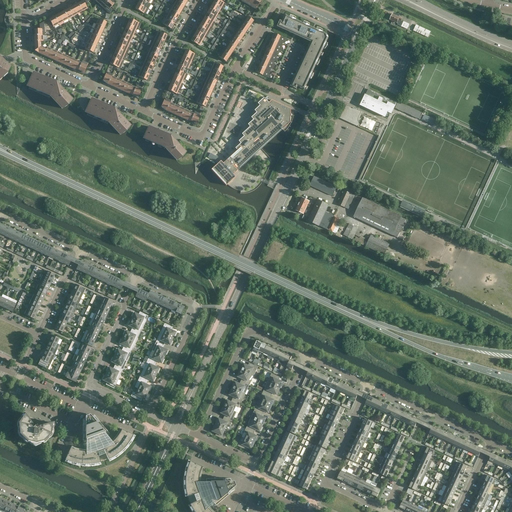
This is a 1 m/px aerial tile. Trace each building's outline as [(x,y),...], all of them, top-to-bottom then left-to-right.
[(101,9),(109,0),(101,0),(97,5),(101,9)] [(112,6),(115,3),(112,1),(111,1),(109,0),(101,9),(106,13),(107,12),(110,15),(112,10),(110,8),(112,6)] [(151,5),(142,0),(138,0),(138,1),(139,2),(138,4),(148,9),(151,5)] [(183,7),(185,5),(175,0),(173,0),(172,4),(183,10),(184,8),(183,7)] [(226,4),(218,0),(213,0),(213,1),(214,1),(213,3),(223,9),(226,4)] [(250,8),(254,0),(247,0),(245,5),(250,8)] [(260,3),(262,0),(254,0),(250,8),(250,9),(251,7),(256,10),(259,3),(260,3)] [(83,1),(78,4),(82,11),(87,9),(83,1)] [(223,9),(213,3),(212,5),(211,5),(209,7),(218,13),(221,8),(223,9)] [(82,11),(78,4),(73,6),(78,14),(82,11)] [(145,14),(148,9),(138,4),(137,5),(136,5),(134,8),(145,14)] [(183,10),(172,4),(171,4),(173,5),(171,10),(179,15),(180,13),(181,13),(183,10)] [(78,14),(73,6),(68,9),(73,17),(78,14)] [(218,13),(209,7),(208,10),(207,12),(216,17),(218,13)] [(73,17),(68,9),(64,11),(68,19),(73,17)] [(178,17),(179,15),(171,10),(168,14),(177,20),(179,17),(178,17)] [(68,19),(64,11),(59,14),(63,22),(68,19)] [(216,17),(207,12),(204,17),(215,23),(213,22),(216,17)] [(63,22),(59,14),(54,16),(59,24),(63,22)] [(177,20),(168,14),(165,19),(164,18),(163,18),(174,24),(175,22),(176,23),(177,20)] [(392,14),(390,20),(396,23),(396,24),(407,29),(409,25),(401,21),(402,19),(392,14)] [(290,15),(289,17),(288,17),(285,15),(281,22),(279,21),(276,26),(279,28),(310,42),(290,86),(295,89),(296,86),(303,90),(304,89),(306,90),(307,87),(305,86),(308,79),(309,79),(310,80),(312,77),(313,74),(311,73),(312,72),(311,72),(315,66),(315,65),(317,66),(318,63),(319,60),(318,59),(319,55),(322,56),(323,53),(321,52),(322,49),(323,49),(324,49),(326,47),(327,43),(325,43),(326,42),(325,42),(327,38),(326,34),(322,32),(321,32),(322,30),(319,28),(316,27),(315,29),(309,26),(308,26),(309,24),(306,22),(303,21),(302,23),(295,20),(296,18),(293,16),(290,15)] [(59,24),(54,16),(49,19),(54,27),(59,24)] [(253,21),(246,16),(243,21),(250,26),(253,21)] [(215,23),(204,17),(203,19),(201,21),(212,28),(215,23)] [(174,24),(163,18),(161,23),(172,29),(173,26),(174,24)] [(98,19),(96,24),(104,28),(107,23),(98,19)] [(128,22),(127,24),(138,29),(141,24),(129,19),(128,22)] [(212,28),(201,21),(199,24),(200,24),(199,26),(209,32),(212,28)] [(250,26),(243,21),(240,25),(247,30),(250,26)] [(34,33),(34,36),(43,35),(43,36),(44,36),(44,22),(39,25),(40,30),(37,30),(37,29),(32,29),(33,33),(34,33)] [(102,33),(104,28),(96,24),(94,29),(102,33)] [(138,29),(127,24),(127,26),(126,26),(125,29),(134,33),(136,28),(138,29)] [(247,30),(240,25),(237,30),(244,35),(247,30)] [(430,32),(416,25),(413,31),(428,37),(430,32)] [(209,32),(199,26),(198,28),(197,28),(196,31),(207,37),(209,32)] [(100,38),(102,33),(94,29),(92,34),(100,38)] [(132,38),(134,33),(125,29),(123,32),(124,32),(123,34),(132,38)] [(244,35),(237,30),(233,34),(241,39),(244,35)] [(156,31),(154,36),(164,41),(165,39),(166,39),(168,36),(156,31)] [(207,37),(196,31),(194,33),(195,34),(194,36),(202,41),(205,36),(206,37),(207,37)] [(98,43),(100,38),(92,34),(89,39),(98,43)] [(130,43),(132,38),(123,34),(121,39),(132,44),(132,43),(130,43)] [(241,39),(233,34),(231,39),(238,44),(241,39)] [(286,39),(274,34),(271,39),(282,44),(283,41),(285,42),(286,39)] [(164,41),(154,36),(151,41),(163,46),(164,43),(164,41)] [(202,41),(194,36),(192,38),(192,37),(190,40),(199,46),(202,41)] [(98,43),(89,39),(87,44),(95,47),(98,43)] [(132,44),(121,39),(120,41),(119,41),(118,43),(129,49),(132,44)] [(238,44),(231,39),(228,43),(235,48),(238,44)] [(280,47),(282,44),(271,39),(269,45),(281,50),(282,48),(280,47)] [(43,41),(34,41),(34,47),(35,48),(34,48),(36,50),(42,46),(41,43),(42,42),(42,41),(43,41)] [(162,49),(163,46),(151,41),(149,46),(160,51),(161,49),(162,49)] [(129,49),(118,43),(117,46),(117,47),(116,49),(127,54),(129,49)] [(235,48),(228,43),(225,48),(232,53),(235,48)] [(93,53),(95,47),(87,44),(85,49),(93,53)] [(281,50),(269,45),(266,50),(277,55),(278,52),(280,53),(281,50)] [(44,55),(47,47),(47,48),(46,47),(44,49),(42,46),(36,50),(37,52),(38,52),(38,53),(44,55)] [(158,56),(160,51),(149,46),(151,47),(149,51),(158,56)] [(49,58),(52,49),(47,47),(44,55),(49,58)] [(232,53),(225,48),(222,52),(229,57),(232,53)] [(54,60),(57,51),(52,49),(49,58),(54,60)] [(127,54),(116,49),(115,51),(115,50),(113,53),(125,58),(127,54)] [(194,60),(196,55),(185,50),(183,53),(184,53),(183,55),(194,60)] [(277,55),(266,50),(264,56),(276,61),(277,59),(275,58),(277,55)] [(58,62),(62,54),(57,51),(54,60),(58,62)] [(157,58),(158,56),(149,51),(147,56),(145,55),(145,56),(156,61),(158,58),(157,58)] [(226,62),(229,57),(222,52),(218,57),(226,62)] [(125,58),(113,53),(112,56),(113,56),(112,58),(123,63),(125,58)] [(63,64),(67,56),(62,54),(58,62),(63,64)] [(194,60),(183,55),(182,57),(180,60),(190,64),(192,60),(194,60)] [(68,66),(72,58),(67,56),(63,64),(68,66)] [(155,64),(156,61),(145,56),(142,61),(153,65),(154,63),(155,64)] [(276,61),(264,56),(261,61),(274,67),(275,64),(273,64),(274,61),(276,62),(276,61)] [(9,68),(5,64),(3,62),(2,61),(1,60),(1,59),(0,58),(0,80),(2,78),(3,77),(7,74),(8,74),(7,74),(9,68)] [(73,69),(77,60),(72,58),(68,66),(73,69)] [(120,69),(123,63),(112,58),(111,61),(110,60),(109,63),(120,69)] [(82,63),(82,62),(77,60),(73,69),(78,71),(82,63)] [(188,69),(190,64),(180,60),(179,63),(180,63),(179,65),(188,69)] [(82,61),(82,62),(82,63),(78,71),(80,72),(80,73),(84,75),(85,71),(88,64),(82,61)] [(152,67),(153,65),(142,61),(140,65),(152,71),(153,68),(152,67)] [(274,67),(261,61),(259,67),(269,71),(271,68),(273,69),(274,67)] [(224,67),(214,63),(212,68),(221,72),(222,70),(224,67)] [(152,71),(140,65),(140,66),(142,67),(140,71),(138,70),(149,75),(150,73),(151,74),(152,71)] [(186,74),(188,69),(179,65),(178,67),(177,67),(176,70),(187,75),(188,74),(186,74)] [(269,71),(259,67),(256,72),(269,78),(270,75),(268,74),(269,71)] [(221,72),(212,68),(210,73),(208,72),(219,77),(220,74),(221,72)] [(148,77),(149,75),(138,70),(136,76),(147,81),(149,78),(148,77)] [(187,75),(176,70),(175,72),(175,73),(174,75),(185,80),(187,75)] [(108,84),(112,75),(107,72),(104,79),(103,79),(101,83),(105,84),(106,83),(108,84)] [(218,80),(219,77),(208,72),(205,77),(216,82),(217,80),(218,80)] [(55,86),(56,83),(49,80),(42,77),(35,74),(36,74),(35,73),(35,75),(34,75),(34,76),(29,86),(29,87),(28,89),(49,98),(50,96),(51,97),(61,109),(62,108),(71,100),(61,88),(60,90),(57,87),(55,86)] [(113,86),(116,78),(112,76),(112,75),(108,84),(113,86)] [(185,80),(174,75),(173,77),(171,79),(183,85),(183,84),(181,83),(183,79),(185,80)] [(215,84),(216,82),(205,77),(203,82),(215,87),(216,84),(215,84)] [(118,89),(121,80),(116,78),(113,86),(118,89)] [(183,85),(171,79),(170,82),(171,83),(170,85),(181,90),(183,85)] [(123,91),(126,83),(121,80),(118,89),(123,91)] [(215,87),(203,82),(205,83),(203,87),(201,86),(201,87),(212,92),(213,90),(215,87)] [(127,93),(131,85),(126,83),(123,91),(127,93)] [(132,95),(137,86),(136,86),(136,87),(131,85),(127,93),(132,95)] [(181,90),(170,85),(169,87),(168,86),(167,90),(177,94),(179,89),(181,90)] [(142,88),(137,86),(132,95),(135,96),(134,97),(138,99),(140,95),(139,95),(142,88)] [(212,92),(201,87),(199,92),(210,97),(212,94),(211,94),(212,92)] [(364,105),(365,102),(366,102),(364,107),(385,117),(387,112),(391,114),(396,103),(368,89),(361,104),(364,105)] [(209,100),(210,97),(199,92),(197,97),(207,102),(208,100),(209,100)] [(206,104),(207,102),(197,97),(194,102),(206,107),(207,104),(206,104)] [(166,111),(170,101),(165,98),(162,105),(161,105),(159,109),(163,111),(164,109),(166,111)] [(282,130),(284,132),(285,131),(286,130),(287,129),(288,128),(289,127),(289,126),(290,125),(291,123),(291,122),(292,121),(292,119),(293,118),(293,117),(293,115),(293,114),(293,113),(289,112),(289,110),(290,110),(290,109),(271,100),(270,102),(271,103),(269,104),(264,98),(258,103),(260,105),(255,110),(257,112),(251,117),(252,117),(253,119),(248,124),(250,126),(242,134),(244,136),(239,141),(241,143),(235,148),(236,148),(238,150),(223,163),(221,161),(211,170),(226,186),(235,177),(233,175),(237,171),(282,130)] [(118,116),(116,114),(113,112),(114,110),(114,109),(107,106),(100,103),(101,103),(100,103),(94,100),(93,101),(92,101),(92,102),(88,112),(87,112),(87,113),(86,115),(108,124),(109,122),(110,123),(109,124),(120,135),(120,134),(125,129),(129,126),(119,115),(118,116)] [(171,113),(175,104),(170,102),(171,101),(170,101),(166,111),(171,113)] [(422,113),(398,102),(395,108),(420,120),(422,113)] [(176,115),(179,107),(175,104),(171,113),(176,115)] [(358,120),(361,112),(346,105),(340,118),(352,124),(358,127),(360,124),(358,120)] [(181,117),(184,109),(179,107),(176,115),(181,117)] [(186,119),(189,111),(184,109),(181,117),(186,119)] [(190,121),(195,112),(194,113),(189,111),(186,119),(190,121)] [(197,121),(200,114),(195,112),(190,121),(193,122),(192,124),(196,125),(198,121),(197,121)] [(435,122),(426,118),(424,117),(423,120),(433,125),(435,122)] [(170,138),(150,129),(149,129),(150,129),(146,138),(145,138),(145,139),(165,148),(166,149),(176,160),(177,160),(176,160),(184,153),(185,152),(174,141),(173,142),(171,140),(169,139),(170,138)] [(332,196),(337,187),(314,176),(310,185),(332,196)] [(338,204),(340,205),(348,209),(355,195),(344,190),(338,204)] [(311,208),(313,205),(309,203),(310,201),(301,198),(295,210),(304,214),(304,212),(306,213),(308,211),(306,210),(308,206),(308,207),(311,208)] [(354,217),(398,238),(406,220),(401,217),(402,216),(363,198),(354,217)] [(318,200),(309,218),(304,215),(302,218),(308,221),(333,232),(336,234),(341,224),(342,225),(344,222),(339,219),(339,218),(325,211),(328,205),(318,200)] [(425,212),(402,201),(400,206),(401,206),(400,207),(422,217),(423,216),(425,212)] [(343,235),(352,239),(354,235),(359,237),(362,231),(349,224),(343,235)] [(0,233),(5,236),(8,228),(3,226),(0,232),(0,233)] [(10,238),(13,230),(8,228),(5,236),(10,238)] [(14,240),(18,233),(13,230),(10,238),(14,240)] [(19,243),(23,235),(18,233),(14,240),(19,243)] [(24,245),(28,237),(23,235),(19,243),(24,245)] [(366,246),(384,255),(389,244),(371,235),(366,246)] [(29,247),(33,240),(28,237),(24,245),(29,247)] [(34,249),(38,242),(33,240),(29,247),(34,249)] [(39,252),(42,244),(38,242),(34,249),(39,252)] [(44,254),(47,246),(42,244),(39,252),(44,254)] [(49,256),(52,249),(47,246),(44,254),(49,256)] [(54,259),(57,251),(52,249),(49,256),(54,259)] [(59,261),(62,253),(57,251),(54,259),(59,261)] [(63,263),(67,256),(62,253),(59,261),(63,263)] [(67,256),(63,263),(69,266),(70,262),(75,264),(77,260),(67,256)] [(81,271),(85,264),(77,260),(75,264),(78,265),(76,269),(81,271)] [(86,274),(90,266),(85,264),(81,271),(86,274)] [(91,276),(95,268),(90,266),(86,274),(91,276)] [(96,278),(100,271),(95,268),(91,276),(96,278)] [(444,279),(445,277),(449,270),(445,268),(440,277),(444,279)] [(55,275),(47,271),(45,276),(52,280),(55,275)] [(101,281),(105,273),(100,271),(96,278),(101,281)] [(106,283),(109,275),(105,273),(101,281),(106,283)] [(50,285),(52,280),(45,276),(43,275),(40,280),(50,285)] [(111,285),(114,278),(109,275),(106,283),(111,285)] [(116,288),(119,280),(114,278),(111,285),(116,288)] [(48,290),(50,285),(40,280),(38,285),(48,290)] [(119,280),(116,288),(121,290),(123,286),(130,289),(132,286),(119,280)] [(75,284),(73,289),(83,294),(85,289),(75,284)] [(46,294),(48,290),(38,285),(36,290),(38,291),(46,294)] [(140,299),(144,291),(132,286),(130,289),(137,293),(135,296),(140,299)] [(81,299),(83,294),(73,289),(71,294),(81,299)] [(43,299),(46,294),(38,291),(36,296),(43,299)] [(149,294),(148,293),(144,291),(140,299),(145,301),(147,299),(146,298),(149,294)] [(151,301),(155,293),(150,291),(148,293),(149,294),(146,298),(147,299),(151,301)] [(156,303),(160,295),(155,293),(151,301),(156,303)] [(81,299),(71,294),(68,299),(78,304),(81,299)] [(43,299),(36,296),(33,295),(31,300),(41,304),(43,299)] [(161,305),(165,298),(160,295),(156,303),(161,305)] [(104,298),(101,303),(110,307),(112,303),(111,303),(111,302),(113,302),(108,299),(104,298)] [(166,308),(170,300),(165,298),(161,305),(166,308)] [(7,309),(11,302),(6,299),(2,307),(7,309)] [(76,309),(78,304),(68,299),(66,304),(76,309)] [(39,309),(41,304),(31,300),(29,304),(39,309)] [(171,310),(174,302),(170,300),(166,308),(171,310)] [(16,304),(11,302),(7,309),(12,312),(16,304)] [(176,312),(179,305),(174,302),(171,310),(176,312)] [(108,311),(110,307),(101,303),(99,309),(107,313),(108,313),(107,312),(107,311),(108,311)] [(37,314),(39,309),(29,304),(27,309),(37,314)] [(76,309),(66,304),(64,309),(74,313),(76,309)] [(184,307),(179,305),(176,312),(181,315),(184,307)] [(34,319),(37,314),(27,309),(24,314),(34,319)] [(74,313),(64,309),(62,314),(69,317),(72,318),(74,313)] [(107,313),(99,309),(96,314),(105,319),(107,315),(106,314),(106,313),(107,313)] [(103,323),(105,319),(96,314),(94,313),(92,319),(102,324),(101,323),(102,322),(103,323)] [(133,317),(131,319),(144,325),(148,316),(141,313),(140,315),(134,313),(133,313),(132,316),(133,317)] [(67,322),(69,317),(62,314),(59,319),(67,322)] [(65,327),(67,322),(59,319),(57,324),(65,327)] [(102,324),(92,319),(89,325),(91,326),(100,330),(102,326),(101,325),(101,324),(102,324)] [(144,325),(131,319),(130,322),(129,321),(128,325),(128,326),(134,328),(133,331),(140,334),(144,325)] [(164,323),(160,333),(173,338),(174,336),(175,336),(176,333),(175,332),(176,332),(170,329),(171,327),(164,323)] [(62,332),(65,327),(57,324),(55,329),(62,332)] [(97,336),(100,330),(91,326),(88,331),(96,335),(97,336)] [(95,336),(96,335),(88,331),(86,330),(84,336),(94,341),(96,337),(95,336)] [(135,343),(140,334),(133,331),(132,334),(126,331),(125,331),(123,334),(124,335),(123,337),(135,343)] [(171,341),(173,338),(160,333),(156,342),(163,345),(164,342),(170,345),(171,345),(172,342),(171,341)] [(59,338),(52,335),(49,340),(57,344),(59,338)] [(93,345),(94,341),(84,336),(81,342),(92,347),(92,346),(91,346),(92,344),(93,345)] [(135,343),(123,337),(122,340),(121,340),(119,343),(120,343),(120,344),(126,346),(124,349),(131,352),(135,343)] [(59,345),(57,344),(49,340),(47,345),(57,350),(59,345)] [(259,351),(262,343),(257,341),(253,349),(259,351)] [(162,348),(163,345),(156,342),(152,351),(155,352),(164,357),(165,354),(166,354),(168,351),(167,351),(167,350),(162,348)] [(91,348),(80,343),(78,349),(80,350),(88,354),(90,350),(89,349),(90,348),(91,349),(91,348)] [(263,353),(267,345),(262,343),(259,351),(263,353)] [(57,350),(47,345),(45,350),(55,354),(57,350)] [(268,356),(272,348),(267,345),(263,353),(268,356)] [(273,358),(277,350),(272,348),(268,356),(273,358)] [(127,361),(131,352),(124,349),(123,352),(117,349),(116,349),(115,352),(116,353),(114,355),(127,361)] [(55,354),(45,350),(43,355),(53,359),(55,354)] [(87,358),(88,354),(80,350),(77,355),(86,360),(86,359),(85,359),(85,357),(87,358)] [(278,360),(282,352),(277,350),(273,358),(278,360)] [(163,359),(164,357),(155,352),(152,351),(148,360),(154,363),(156,360),(161,363),(162,363),(164,360),(163,359)] [(282,365),(283,363),(287,355),(282,352),(278,360),(277,362),(282,365)] [(86,360),(77,355),(75,354),(72,360),(75,361),(83,365),(85,361),(84,361),(85,359),(86,360)] [(53,359),(43,355),(40,360),(50,364),(53,359)] [(127,361),(114,355),(113,358),(112,358),(111,361),(112,362),(111,362),(117,365),(116,367),(123,370),(127,361)] [(292,357),(287,355),(283,363),(288,365),(291,360),(292,357)] [(153,366),(154,363),(148,360),(147,360),(144,359),(143,361),(146,362),(143,369),(156,375),(157,372),(158,372),(160,369),(159,369),(159,368),(153,366)] [(50,364),(40,360),(38,365),(48,369),(50,364)] [(295,362),(291,360),(288,365),(286,367),(292,370),(294,366),(301,369),(303,365),(295,362)] [(81,369),(83,365),(75,361),(72,367),(81,371),(81,370),(80,370),(80,369),(81,369)] [(242,368),(241,370),(254,376),(258,367),(251,364),(250,367),(244,364),(243,364),(241,367),(242,368)] [(315,371),(310,369),(303,365),(301,369),(308,372),(306,377),(311,379),(315,371)] [(81,371),(72,367),(69,372),(78,376),(80,372),(79,372),(79,370),(81,371)] [(118,380),(123,370),(116,367),(115,370),(109,367),(109,368),(108,367),(106,370),(107,371),(106,374),(115,378),(118,380)] [(155,377),(156,375),(143,369),(139,378),(146,381),(147,379),(153,381),(154,381),(155,378),(155,377)] [(254,376),(241,370),(240,373),(239,372),(237,376),(238,376),(238,377),(244,379),(244,380),(243,382),(241,381),(249,385),(254,376)] [(316,381),(320,373),(315,371),(311,379),(316,381)] [(76,380),(78,376),(69,372),(67,378),(75,382),(76,382),(75,381),(75,380),(76,380)] [(272,373),(267,382),(271,384),(280,388),(281,386),(282,386),(284,383),(283,382),(277,379),(278,377),(278,376),(272,373)] [(321,383),(325,376),(320,373),(316,381),(321,383)] [(113,383),(115,378),(106,374),(105,376),(104,376),(102,379),(103,380),(109,383),(107,386),(114,389),(116,384),(113,383)] [(326,386),(329,378),(325,376),(321,383),(326,386)] [(145,384),(146,381),(139,378),(135,387),(138,389),(138,388),(147,393),(149,390),(150,391),(151,387),(150,387),(150,386),(145,384)] [(331,388),(334,380),(329,378),(326,386),(331,388)] [(336,390),(339,382),(334,380),(331,388),(336,390)] [(245,394),(249,385),(241,381),(242,382),(243,382),(242,385),(241,384),(241,385),(236,382),(235,382),(234,382),(233,385),(234,386),(233,388),(245,394)] [(279,391),(280,388),(271,384),(267,382),(263,391),(270,395),(270,394),(271,392),(277,395),(278,395),(280,391),(279,391)] [(341,393),(344,385),(339,382),(336,390),(341,393)] [(345,395),(349,387),(344,385),(341,393),(345,395)] [(350,397),(354,389),(349,387),(345,395),(350,397)] [(146,396),(147,393),(138,388),(138,389),(136,393),(133,392),(131,396),(139,400),(140,400),(141,399),(141,398),(144,399),(145,399),(147,396),(146,396)] [(245,394),(233,388),(231,391),(230,391),(229,394),(230,395),(235,398),(234,400),(232,399),(241,403),(245,394)] [(364,394),(354,389),(350,397),(355,400),(358,395),(362,397),(364,394)] [(270,395),(263,391),(261,396),(264,398),(262,402),(271,406),(273,404),(274,404),(275,401),(274,400),(269,397),(268,397),(269,395),(270,395)] [(315,395),(305,391),(303,396),(313,400),(315,395)] [(370,406),(374,398),(369,396),(364,394),(362,397),(367,400),(365,404),(370,406)] [(313,401),(313,400),(303,396),(301,401),(309,404),(311,400),(313,401)] [(375,409),(379,401),(374,398),(370,406),(375,409)] [(237,412),(241,403),(232,399),(232,400),(234,400),(234,401),(233,403),(227,400),(226,400),(224,403),(225,404),(224,407),(237,412)] [(306,409),(309,404),(301,401),(299,406),(306,409)] [(380,411),(384,403),(379,401),(375,409),(380,411)] [(270,409),(271,406),(262,402),(260,407),(257,405),(255,410),(261,413),(262,413),(261,412),(262,410),(263,410),(268,413),(269,413),(270,413),(271,410),(270,409)] [(385,413),(389,405),(384,403),(380,411),(385,413)] [(334,410),(342,414),(345,409),(337,405),(335,404),(332,410),(334,410)] [(390,416),(393,408),(389,405),(385,413),(390,416)] [(304,414),(306,409),(299,406),(296,410),(304,414)] [(237,412),(224,407),(223,409),(222,409),(220,412),(221,413),(227,416),(226,418),(224,417),(224,418),(232,421),(237,412)] [(395,418),(398,410),(393,408),(390,416),(395,418)] [(261,413),(255,410),(250,419),(263,425),(264,422),(265,422),(267,419),(266,418),(260,416),(260,415),(261,413)] [(306,415),(304,414),(296,410),(294,415),(302,419),(304,420),(306,415)] [(340,419),(342,414),(334,410),(332,410),(330,414),(332,415),(340,419)] [(400,420),(403,412),(398,410),(395,418),(400,420)] [(405,422),(408,414),(403,412),(400,420),(405,422)] [(53,428),(52,428),(52,423),(48,424),(39,426),(38,422),(33,425),(27,417),(25,414),(22,418),(21,417),(19,420),(18,421),(17,423),(19,423),(19,428),(18,428),(18,431),(18,433),(19,435),(20,434),(23,437),(22,438),(24,441),(25,442),(27,443),(28,442),(30,443),(30,444),(35,446),(41,444),(41,443),(43,442),(44,443),(45,442),(47,441),(49,438),(48,437),(51,434),(52,435),(53,433),(53,431),(53,428)] [(120,429),(119,432),(118,433),(116,435),(114,438),(111,441),(107,436),(108,435),(109,433),(94,415),(91,416),(90,414),(85,416),(86,418),(83,419),(83,434),(83,438),(83,443),(85,443),(86,444),(86,450),(83,450),(79,449),(75,448),(72,446),(65,460),(66,460),(67,460),(69,461),(70,461),(71,462),(73,462),(74,463),(77,463),(80,464),(83,464),(85,464),(86,464),(87,464),(89,464),(92,464),(93,464),(94,464),(97,463),(100,463),(101,463),(99,456),(106,454),(108,460),(109,460),(109,459),(110,459),(112,458),(113,457),(115,456),(116,455),(118,454),(119,453),(120,452),(122,450),(123,450),(125,448),(126,446),(127,445),(128,444),(129,443),(129,442),(130,440),(131,439),(132,438),(132,437),(133,435),(120,429)] [(338,424),(340,419),(332,415),(330,414),(328,419),(330,420),(338,424)] [(409,425),(413,417),(408,414),(405,422),(409,425)] [(300,424),(302,419),(294,415),(292,420),(300,424)] [(425,422),(418,419),(413,417),(409,425),(415,427),(417,423),(424,426),(425,422)] [(230,426),(232,421),(224,418),(226,418),(225,419),(226,419),(225,421),(224,421),(219,418),(218,419),(217,418),(216,422),(217,422),(216,425),(225,429),(227,425),(230,426)] [(262,427),(263,425),(250,419),(246,428),(253,431),(254,428),(254,429),(254,428),(260,431),(261,431),(263,428),(262,427)] [(373,422),(365,419),(363,423),(370,427),(371,427),(373,422)] [(297,429),(300,424),(292,420),(289,425),(297,429)] [(336,429),(338,424),(330,420),(328,425),(336,429)] [(434,436),(438,428),(425,422),(424,426),(431,429),(429,434),(434,436)] [(370,427),(363,423),(361,428),(364,430),(369,432),(371,427),(370,427)] [(336,429),(328,425),(326,424),(323,429),(333,434),(336,429)] [(225,429),(216,425),(214,427),(213,427),(212,430),(213,431),(218,434),(219,434),(218,436),(217,436),(217,437),(224,440),(226,435),(223,434),(225,429)] [(295,434),(297,429),(289,425),(287,430),(295,434)] [(253,431),(246,428),(242,437),(245,438),(255,443),(256,440),(257,441),(258,437),(257,437),(257,436),(252,434),(252,433),(253,431)] [(369,432),(364,430),(361,428),(358,433),(363,435),(367,438),(370,433),(369,432)] [(439,438),(442,430),(438,428),(434,436),(439,438)] [(331,439),(333,434),(323,429),(321,434),(323,435),(331,439)] [(444,441),(447,433),(442,430),(439,438),(444,441)] [(286,432),(284,437),(294,441),(296,436),(286,432)] [(365,442),(367,438),(363,435),(358,433),(356,438),(365,442)] [(403,442),(405,437),(396,433),(394,438),(395,438),(395,439),(396,439),(403,442)] [(449,443),(452,435),(447,433),(444,441),(449,443)] [(329,443),(331,439),(323,435),(321,440),(329,443)] [(453,445),(457,437),(452,435),(449,443),(453,445)] [(294,441),(284,437),(282,442),(289,445),(290,445),(292,446),(294,441)] [(458,448),(462,440),(457,437),(453,445),(458,448)] [(253,445),(255,443),(245,438),(243,443),(240,441),(238,446),(244,449),(245,449),(244,449),(245,447),(246,447),(252,449),(253,449),(254,446),(253,445)] [(365,442),(356,438),(354,443),(363,447),(365,442)] [(400,447),(403,442),(396,439),(395,439),(395,438),(394,438),(391,443),(400,447)] [(326,449),(329,443),(321,440),(318,445),(326,449)] [(463,450),(467,442),(462,440),(458,448),(463,450)] [(290,445),(289,445),(282,442),(279,447),(285,449),(287,450),(290,445)] [(468,452),(472,444),(467,442),(463,450),(468,452)] [(363,447),(354,443),(352,448),(361,452),(363,447)] [(398,452),(400,447),(391,443),(393,444),(391,449),(398,452)] [(473,454),(477,447),(472,444),(468,452),(473,454)] [(323,455),(326,450),(318,446),(315,451),(323,455)] [(289,451),(287,450),(285,449),(279,447),(277,452),(285,455),(287,456),(289,451)] [(487,451),(477,447),(473,454),(478,457),(480,452),(485,455),(487,451)] [(358,457),(361,452),(352,448),(349,453),(358,457)] [(396,457),(398,452),(391,449),(389,448),(387,453),(396,457)] [(433,457),(435,451),(427,448),(425,453),(432,456),(433,457)] [(323,455),(315,451),(313,450),(311,455),(321,460),(323,455)] [(497,456),(487,451),(485,455),(490,457),(488,461),(493,464),(497,456)] [(283,460),(285,455),(277,452),(275,456),(283,460)] [(356,462),(358,457),(349,453),(347,458),(356,462)] [(393,462),(396,457),(387,453),(384,457),(393,462)] [(319,465),(321,460),(311,455),(309,460),(311,461),(319,465)] [(281,465),(283,460),(275,456),(273,461),(281,465)] [(498,466),(502,458),(497,456),(493,464),(498,466)] [(393,462),(384,457),(382,462),(391,467),(393,462)] [(429,461),(430,460),(423,457),(421,462),(430,467),(432,462),(429,461)] [(503,468),(506,460),(502,458),(498,466),(503,468)] [(511,466),(511,462),(506,460),(503,468),(508,471),(511,466)] [(211,511),(210,510),(208,509),(208,508),(214,503),(215,504),(216,505),(220,502),(223,499),(234,490),(233,487),(235,486),(234,481),(231,481),(230,479),(206,479),(206,480),(206,482),(198,482),(198,480),(198,479),(198,478),(199,476),(199,475),(199,473),(200,471),(200,470),(201,468),(202,467),(203,468),(203,467),(190,461),(189,463),(189,464),(188,466),(188,467),(187,469),(187,470),(187,472),(186,473),(186,475),(186,476),(186,477),(186,478),(185,480),(185,482),(185,483),(185,485),(185,487),(186,488),(186,490),(186,491),(186,493),(187,494),(187,496),(194,494),(196,501),(190,504),(190,505),(191,506),(192,507),(192,509),(193,510),(194,511),(211,511)] [(281,465),(273,461),(270,466),(280,471),(283,466),(281,465)] [(316,470),(319,465),(311,461),(308,466),(306,465),(316,470)] [(391,467),(382,462),(380,467),(381,468),(382,468),(389,471),(391,467)] [(427,471),(430,467),(421,462),(418,467),(427,471)] [(465,471),(467,466),(458,462),(456,467),(457,467),(458,468),(465,471)] [(314,475),(316,470),(306,465),(304,470),(314,475)] [(280,471),(270,466),(268,471),(278,476),(280,477),(282,472),(280,471)] [(381,468),(380,467),(381,468),(378,473),(386,477),(389,471),(382,468),(381,468)] [(427,471),(418,467),(416,472),(425,476),(427,471)] [(457,467),(456,467),(453,472),(462,476),(465,471),(458,468),(457,467)] [(312,480),(314,475),(304,470),(302,475),(312,480)] [(346,474),(346,473),(341,471),(337,479),(342,481),(345,474),(346,474)] [(350,478),(352,474),(347,472),(346,473),(346,474),(345,474),(342,481),(347,483),(350,478)] [(423,481),(425,476),(416,472),(414,477),(423,481)] [(460,481),(462,476),(453,472),(451,477),(460,481)] [(352,486),(357,476),(352,474),(350,478),(347,483),(352,486)] [(310,485),(312,480),(302,475),(300,480),(310,485)] [(360,482),(361,479),(357,476),(352,486),(357,488),(360,482)] [(488,476),(485,480),(491,483),(492,484),(493,484),(496,479),(488,476)] [(421,486),(423,481),(414,477),(411,482),(418,485),(419,485),(421,486)] [(458,486),(460,481),(451,477),(449,482),(458,486)] [(362,490),(366,482),(366,481),(361,479),(360,482),(357,488),(362,490)] [(307,490),(310,485),(300,480),(297,485),(307,490)] [(494,485),(493,484),(492,484),(491,483),(485,480),(483,485),(492,490),(494,485)] [(367,492),(371,484),(366,482),(362,490),(367,492)] [(417,491),(419,485),(418,485),(411,482),(409,487),(417,491)] [(456,491),(458,486),(449,482),(447,486),(456,491)] [(376,487),(371,484),(367,492),(372,495),(375,488),(375,487),(376,487)] [(492,490),(483,485),(481,490),(490,495),(492,490)] [(453,495),(456,491),(447,486),(444,491),(453,495)] [(377,497),(381,489),(376,487),(375,487),(375,488),(372,495),(377,497)] [(490,495),(481,490),(478,495),(487,499),(490,495)] [(451,500),(453,495),(444,491),(442,496),(443,497),(444,497),(451,500)] [(487,499),(478,495),(476,500),(485,504),(487,499)] [(444,497),(443,497),(441,502),(449,506),(451,500),(444,497)] [(408,502),(403,500),(399,507),(404,510),(407,503),(408,503),(408,502)] [(483,509),(485,504),(476,500),(474,505),(483,509)] [(9,511),(13,504),(7,501),(2,511),(9,511)] [(409,511),(414,503),(409,501),(408,502),(408,503),(407,503),(404,510),(409,511)] [(415,511),(418,506),(413,504),(414,503),(409,511),(415,511)]
